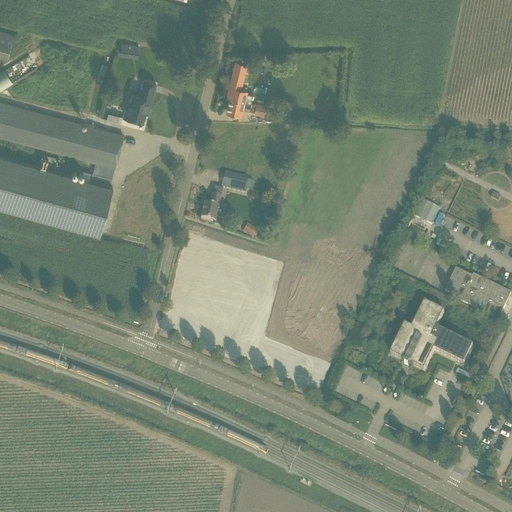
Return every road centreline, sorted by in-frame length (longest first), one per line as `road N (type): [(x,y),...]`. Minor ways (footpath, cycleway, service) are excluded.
road 1 (tertiary): [(482,511),(333,433),(142,351)]
road 2 (unclassified): [(142,351),(229,0)]
road 3 (tertiary): [(142,351),(0,299)]
